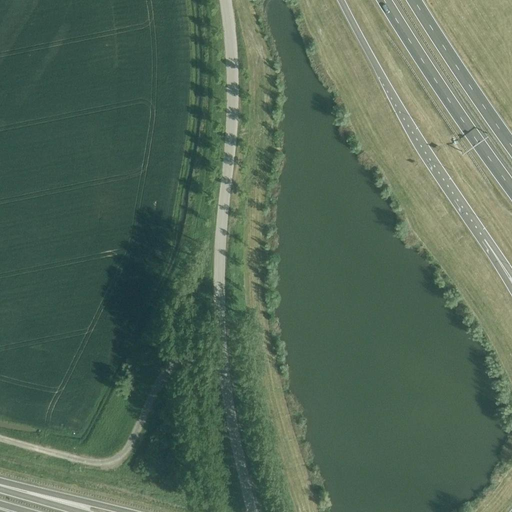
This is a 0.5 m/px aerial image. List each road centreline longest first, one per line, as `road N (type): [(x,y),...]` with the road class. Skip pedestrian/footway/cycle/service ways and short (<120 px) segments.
road 1 (unclassified): [(251,511),(231,429),(220,315),(232,50),(226,0)]
road 2 (track): [(0,438),(110,462),(127,449),(165,370),(223,354)]
road 3 (trunk): [(340,0),(485,237)]
road 4 (trunk): [(383,0),(511,189)]
road 5 (trunk): [(511,145),(415,0)]
road 6 (trunk): [(121,511),(0,482)]
